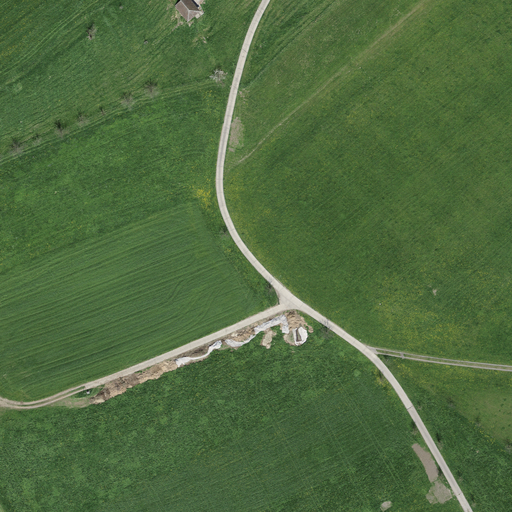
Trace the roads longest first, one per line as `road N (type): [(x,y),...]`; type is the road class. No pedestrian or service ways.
road 1 (unclassified): [(469,511),(384,369),(278,286),(227,219),(219,173),(224,139),(246,46),(268,0)]
road 2 (track): [(19,401),(57,397),(131,369),(291,297)]
road 3 (track): [(368,353),(511,367)]
